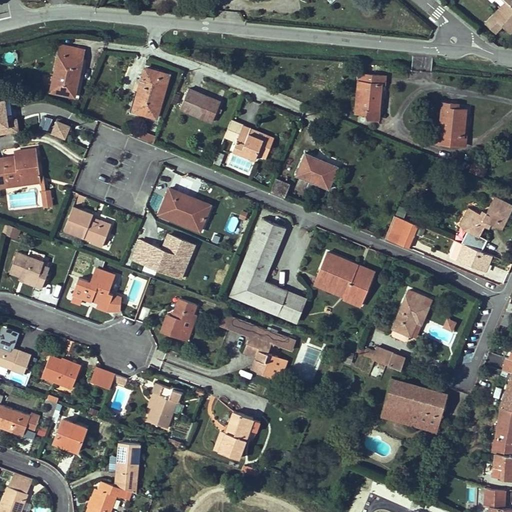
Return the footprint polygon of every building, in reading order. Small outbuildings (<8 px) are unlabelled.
[(511,0),(504,0),(505,1),(495,12),(497,14),(494,17),(492,15),(485,23),(496,32),(502,25),(510,33),(511,31),(511,0)] [(60,44),(50,91),(74,95),(77,83),(74,82),(79,58),(82,59),(84,50),(60,44)] [(141,87),(134,111),(156,117),(168,75),(145,68),(139,87),(141,87)] [(356,112),(366,113),(367,118),(376,119),(378,116),(379,116),(381,83),(385,84),(386,75),(359,73),(356,112)] [(188,88),(179,108),(212,122),(216,110),(218,107),(220,101),(188,88)] [(0,132),(19,129),(17,114),(8,115),(5,95),(0,95),(0,132)] [(464,145),(465,135),(463,135),(465,109),(457,108),(451,108),(452,103),(442,102),(439,133),(439,143),(464,145)] [(41,114),(40,127),(49,128),(51,116),(41,114)] [(55,117),(49,132),(65,138),(70,123),(55,117)] [(257,153),(266,157),(272,143),(248,133),(251,127),(231,120),(224,136),(236,140),(232,149),(255,158),(257,153)] [(251,127),(248,133),(272,143),(274,137),(251,127)] [(139,137),(154,143),(156,137),(142,131),(139,137)] [(37,148),(14,151),(15,156),(15,159),(0,161),(0,186),(24,183),(23,172),(40,170),(37,148)] [(217,151),(214,162),(220,163),(223,152),(217,151)] [(296,174),(329,187),(338,166),(327,161),(326,164),(323,162),(324,160),(305,152),(296,174)] [(470,171),(483,176),(487,167),(473,162),(470,171)] [(24,183),(41,180),(41,176),(40,170),(23,172),(24,183)] [(284,197),(290,184),(276,178),(270,191),(284,197)] [(41,180),(43,195),(52,194),(52,189),(48,190),(46,180),(41,180)] [(170,187),(159,213),(200,230),(209,208),(186,199),(188,195),(170,187)] [(54,206),(52,194),(43,195),(45,207),(54,206)] [(188,195),(186,199),(209,208),(210,204),(188,195)] [(481,213),(469,207),(461,223),(469,228),(462,243),(463,244),(482,251),(486,239),(478,235),(484,224),(489,222),(501,228),(511,208),(503,203),(504,201),(495,196),(487,211),(483,209),(481,213)] [(99,223),(90,219),(92,216),(93,214),(73,206),(63,229),(92,240),(91,241),(102,246),(111,223),(100,219),(99,223)] [(233,230),(238,217),(232,214),(226,228),(233,230)] [(407,220),(394,215),(385,238),(398,243),(407,220)] [(231,294),(278,313),(288,290),(264,281),(286,227),(262,217),(231,294)] [(417,224),(407,220),(398,243),(408,247),(417,224)] [(19,228),(6,223),(2,232),(15,237),(19,228)] [(457,260),(463,244),(462,243),(457,241),(450,256),(457,260)] [(484,262),(488,264),(492,255),(482,251),(463,244),(457,260),(480,269),(484,262)] [(41,288),(49,268),(42,265),(43,262),(41,261),(27,256),(17,252),(9,272),(20,276),(36,282),(35,286),(41,288)] [(361,305),(373,276),(356,269),(358,264),(327,252),(318,274),(348,286),(344,296),(344,297),(361,305)] [(126,255),(123,262),(131,266),(134,259),(126,255)] [(485,271),(488,264),(484,262),(480,269),(485,271)] [(375,271),(358,264),(356,269),(373,276),(375,271)] [(107,293),(114,275),(94,268),(89,282),(77,278),(72,294),(74,294),(81,297),(91,300),(92,297),(98,299),(97,302),(96,306),(106,310),(112,294),(107,293)] [(344,296),(348,286),(318,274),(314,283),(344,296)] [(35,286),(36,282),(20,276),(18,279),(35,286)] [(37,300),(55,306),(62,288),(44,281),(37,300)] [(411,335),(417,321),(422,323),(432,299),(409,289),(393,327),(411,335)] [(288,290),(278,313),(297,321),(307,297),(288,290)] [(79,303),(81,297),(74,294),(71,300),(79,303)] [(121,297),(112,294),(106,310),(119,310),(121,297)] [(187,341),(192,328),(184,325),(186,321),(189,322),(193,313),(196,304),(179,298),(173,316),(167,314),(161,331),(187,341)] [(196,314),(193,313),(189,322),(186,321),(184,325),(192,328),(196,314)] [(511,318),(504,316),(500,324),(511,327),(511,323),(511,318)] [(232,317),(228,328),(249,336),(250,334),(255,335),(258,327),(232,317)] [(445,327),(453,330),(457,322),(449,319),(445,327)] [(422,323),(417,321),(411,335),(416,337),(422,323)] [(256,371),(270,376),(278,356),(268,352),(272,342),(291,349),(296,337),(290,334),(289,338),(258,327),(255,335),(250,334),(249,336),(243,350),(257,355),(255,358),(260,360),(256,371)] [(0,364),(12,369),(19,351),(12,348),(10,352),(0,347),(0,364)] [(389,364),(394,352),(377,347),(373,358),(389,364)] [(346,351),(342,360),(351,363),(355,354),(346,351)] [(405,357),(394,352),(389,364),(401,368),(405,357)] [(72,366),(61,362),(61,360),(50,355),(41,377),(71,389),(81,365),(74,362),(72,366)] [(287,359),(278,356),(270,376),(280,380),(287,359)] [(74,362),(62,357),(61,360),(61,362),(72,366),(74,362)] [(256,371),(260,360),(255,358),(251,369),(256,371)] [(511,373),(511,374),(501,405),(511,408),(511,359),(509,358),(506,358),(503,371),(508,372),(511,373)] [(91,380),(111,385),(115,369),(94,365),(91,380)] [(509,377),(499,405),(501,405),(511,374),(511,373),(509,377)] [(127,379),(118,376),(115,382),(125,386),(127,379)] [(441,417),(448,394),(392,378),(381,416),(391,419),(395,404),(441,417)] [(177,401),(179,401),(183,392),(155,382),(152,392),(157,394),(151,408),(146,420),(167,428),(177,401)] [(147,406),(151,408),(157,394),(152,392),(147,406)] [(0,403),(3,395),(0,393),(0,426),(23,435),(26,426),(35,429),(40,415),(31,411),(30,414),(0,403)] [(42,416),(51,419),(57,402),(49,399),(42,416)] [(437,431),(441,417),(395,404),(391,419),(437,431)] [(511,408),(501,405),(499,420),(511,423),(511,408)] [(252,418),(233,411),(225,431),(219,451),(238,458),(249,429),(252,418)] [(62,445),(66,447),(68,442),(79,447),(87,426),(63,418),(55,441),(63,444),(62,445)] [(259,421),(252,418),(249,429),(256,431),(259,421)] [(511,454),(511,423),(499,420),(496,439),(495,438),(492,451),(496,452),(511,454)] [(214,449),(219,451),(225,431),(221,429),(214,449)] [(183,443),(169,438),(167,443),(172,445),(181,448),(183,443)] [(77,451),(79,447),(68,442),(66,447),(77,451)] [(120,442),(118,456),(117,473),(115,485),(127,490),(135,493),(140,444),(120,442)] [(499,466),(498,476),(506,477),(511,477),(511,454),(496,452),(495,459),(494,466),(499,466)] [(256,469),(247,466),(244,471),(254,475),(256,469)] [(12,476),(9,486),(27,493),(31,483),(12,476)] [(98,491),(89,511),(109,511),(116,495),(128,500),(129,495),(125,494),(127,490),(115,485),(102,481),(98,491)] [(20,511),(27,493),(9,486),(0,507),(0,511),(20,511)] [(85,511),(89,511),(98,491),(95,489),(85,511)] [(511,511),(511,507),(504,507),(504,503),(499,502),(499,507),(490,506),(489,511),(511,511)]
